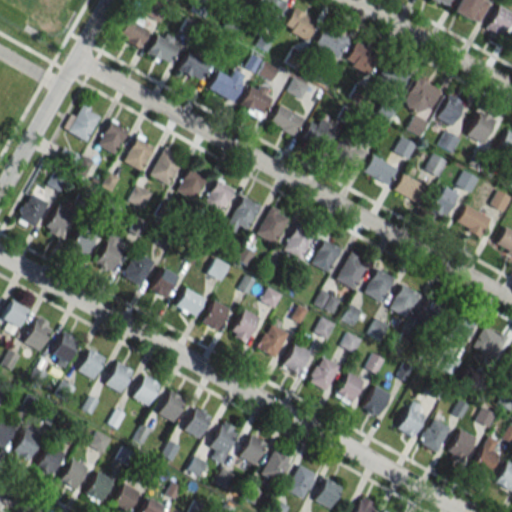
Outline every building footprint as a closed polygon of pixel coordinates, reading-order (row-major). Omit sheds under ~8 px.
[(251,0),(246,10),(270,23),(281,4),(274,0),(251,0)] [(454,0),(448,11),(463,20),(465,17),(474,22),(484,3),(479,0),(454,0)] [(493,4),(479,28),(495,36),(508,13),(493,4)] [(288,7),(279,24),(303,37),(312,21),(288,7)] [(120,16),(111,33),(134,46),(143,29),(120,16)] [(318,28),(308,45),(332,58),(341,41),(318,28)] [(152,34),(143,50),(164,62),(173,46),(152,34)] [(365,74),(375,53),(352,41),(342,62),(365,74)] [(183,51),(174,68),(197,81),(207,64),(183,51)] [(393,94),(406,74),(384,59),(371,79),(393,94)] [(213,70),(204,87),(227,100),(236,83),(213,70)] [(436,86),(412,76),(400,105),(424,115),(436,86)] [(245,85),(235,102),(259,115),(268,98),(245,85)] [(449,126),(461,101),(444,93),(432,118),(449,126)] [(374,113),(386,119),(394,105),(382,99),(374,113)] [(274,104),(265,121),(289,134),(298,117),(274,104)] [(79,107),(95,116),(82,140),(66,130),(79,107)] [(463,134),(478,143),(491,119),(476,110),(463,134)] [(417,136),(424,122),(411,114),(403,128),(417,136)] [(107,121),(123,130),(110,153),(94,144),(107,121)] [(305,121),(296,138),(319,151),(329,134),(305,121)] [(511,135),(503,130),(493,146),(511,157),(511,135)] [(412,144),(398,135),(389,150),(403,158),(412,144)] [(132,137),(149,146),(135,169),(119,160),(132,137)] [(336,138),(326,154),(350,168),(360,151),(336,138)] [(165,184),(178,157),(160,148),(146,175),(165,184)] [(443,161),(429,153),(420,168),(433,176),(443,161)] [(368,154),(358,171),(382,184),(391,167),(368,154)] [(186,166),(203,175),(189,199),(173,189),(186,166)] [(474,178),(460,169),(451,184),(466,193),(474,178)] [(397,172),(388,189),(411,202),(421,186),(397,172)] [(213,180),(230,189),(216,212),(200,203),(213,180)] [(441,218),(453,194),(437,186),(426,210),(441,218)] [(498,211),(506,197),(494,190),(486,204),(498,211)] [(12,219),(29,229),(44,202),(27,193),(12,219)] [(240,195),(256,205),(243,228),(226,219),(240,195)] [(54,237),(69,213),(54,204),(40,229),(54,237)] [(461,204),(451,221),(475,234),(484,218),(461,204)] [(266,208),(284,219),(270,243),(252,233),(266,208)] [(292,226),(309,235),(296,258),(279,249),(292,226)] [(511,232),(501,226),(491,243),(511,254),(511,232)] [(66,246),(82,254),(92,235),(76,227),(66,246)] [(106,271),(123,241),(107,233),(91,263),(106,271)] [(320,239),(336,248),(323,271),(307,262),(320,239)] [(231,257),(243,265),(251,253),(240,245),(231,257)] [(150,262),(133,251),(118,274),(135,285),(150,262)] [(331,278),(349,289),(365,263),(346,252),(331,278)] [(203,273),(218,280),(224,263),(210,257),(203,273)] [(162,297),(173,275),(157,267),(146,290),(162,297)] [(373,268),(390,278),(376,301),(360,292),(373,268)] [(402,317),(416,294),(398,284),(385,307),(402,317)] [(270,307),(278,294),(264,286),(256,299),(270,307)] [(201,298),(182,287),(171,306),(190,317),(201,298)] [(336,299),(317,289),(309,303),(327,314),(336,299)] [(23,308),(8,299),(0,312),(0,327),(9,333),(23,308)] [(214,330),(225,307),(209,299),(198,322),(214,330)] [(412,320),(429,331),(441,311),(424,300),(412,320)] [(356,310),(345,305),(338,318),(349,324),(356,310)] [(227,334),(242,342),(255,316),(239,308),(227,334)] [(19,341),(34,350),(49,325),(34,316),(19,341)] [(323,338),(331,322),(317,316),(310,332),(323,338)] [(375,339),(384,326),(372,319),(364,332),(375,339)] [(445,336),(458,344),(468,326),(455,319),(445,336)] [(253,347),(270,356),(284,333),(267,323),(253,347)] [(468,347),(491,360),(504,337),(481,324),(468,347)] [(336,345),(349,352),(357,340),(344,331),(336,345)] [(59,332),(74,340),(63,362),(47,354),(59,332)] [(278,365),(296,374),(308,351),(290,342),(278,365)] [(511,346),(510,345),(499,365),(511,372),(511,346)] [(85,348),(101,356),(89,378),(73,370),(85,348)] [(360,368),(374,374),(382,358),(368,352),(360,368)] [(305,381),(322,390),(335,365),(317,356),(305,381)] [(113,362),(128,370),(116,392),(101,384),(113,362)] [(30,366),(40,371),(32,385),(22,380),(30,366)] [(331,396),(348,404),(359,380),(343,372),(331,396)] [(140,374),(155,383),(143,405),(128,396),(140,374)] [(57,379),(69,387),(62,400),(49,393),(57,379)] [(375,416),(386,394),(369,385),(358,408),(375,416)] [(166,391),(181,399),(169,421),(154,413),(166,391)] [(23,392),(33,397),(25,411),(15,405),(23,392)] [(84,393),(94,399),(86,413),(76,407),(84,393)] [(45,406),(55,412),(47,425),(38,420),(45,406)] [(392,427),(408,437),(421,416),(405,406),(392,427)] [(472,419),(484,426),(491,413),(479,406),(472,419)] [(191,407),(206,415),(194,438),(179,429),(191,407)] [(110,408),(120,413),(112,427),(102,422),(110,408)] [(0,447),(13,422),(0,415),(0,447)] [(415,442),(433,452),(446,427),(428,418),(415,442)] [(217,424),(232,432),(220,455),(205,446),(217,424)] [(24,460),(37,437),(22,428),(9,451),(24,460)] [(471,435),(455,428),(443,455),(459,462),(471,435)] [(91,431),(103,437),(95,451),(83,444),(91,431)] [(246,433),(261,442),(249,464),(234,455),(246,433)] [(493,440),(483,435),(468,466),(484,474),(494,453),(487,450),(493,440)] [(163,441),(173,446),(165,460),(156,454),(163,441)] [(47,475),(59,452),(44,444),(32,467),(47,475)] [(118,446),(130,452),(122,466),(110,459),(118,446)] [(269,450),(285,458),(273,480),(258,472),(269,450)] [(189,454),(202,462),(194,477),(181,469),(189,454)] [(56,480),(71,489),(84,466),(68,457),(56,480)] [(491,482),(507,491),(511,482),(511,464),(503,460),(491,482)] [(142,463),(152,468),(144,482),(135,477),(142,463)] [(295,465),(311,474),(298,497),(281,488),(295,465)] [(217,468),(228,474),(220,488),(209,481),(217,468)] [(80,494),(96,503),(109,479),(93,471),(80,494)] [(322,478),(337,486),(326,508),(310,500),(322,478)] [(167,480),(177,485),(169,499),(159,494),(167,480)] [(107,505),(119,511),(123,511),(135,492),(120,483),(107,505)] [(243,483),(255,490),(247,503),(236,497),(243,483)] [(135,511),(155,511),(159,505),(144,497),(135,511)] [(269,497),(280,504),(275,511),(263,511),(261,511),(269,497)] [(182,511),(189,498),(199,503),(193,511),(182,511)] [(348,511),(356,499),(371,507),(368,511),(348,511)] [(214,511),(220,502),(230,508),(227,511),(214,511)]
